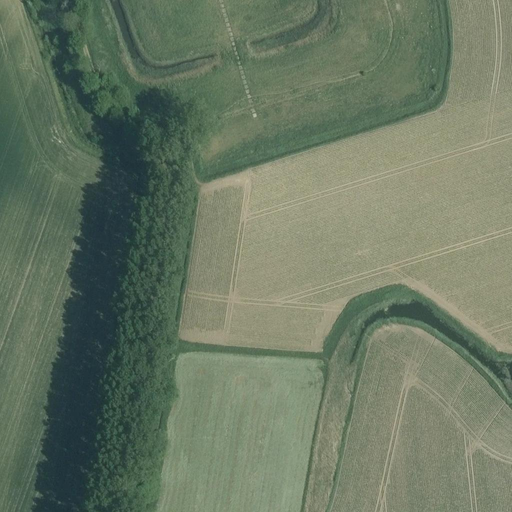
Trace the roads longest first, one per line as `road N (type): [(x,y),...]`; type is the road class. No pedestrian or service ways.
road 1 (track): [(117,511),(167,191),(160,157)]
road 2 (track): [(160,157),(87,70),(69,0)]
